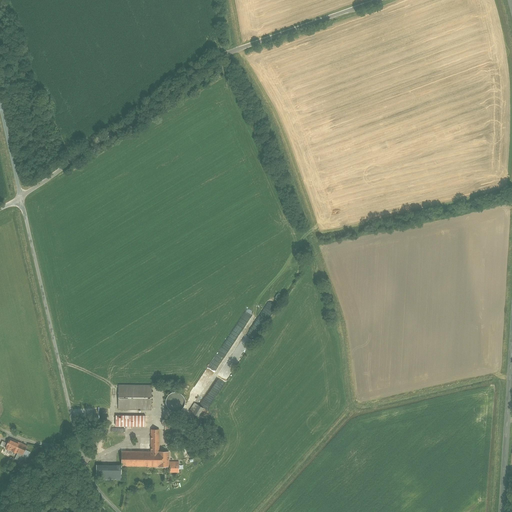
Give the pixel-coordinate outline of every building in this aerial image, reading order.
[(118,385),(118,410),(151,411),(152,385),(118,385)] [(183,398),(181,394),(178,393),(174,392),(171,393),(168,395),(166,399),(165,402),(166,406),(169,409),(171,411),(175,411),(179,410),(182,408),(184,404),(184,401),(183,398)] [(195,402),(189,411),(199,417),(204,407),(195,402)] [(146,427),(146,415),(116,415),(116,427),(146,427)] [(165,420),(162,420),(162,426),(165,426),(165,431),(166,431),(176,431),(176,420),(165,420)] [(121,467),(169,468),(169,472),(179,472),(178,462),(169,462),(169,451),(158,451),(159,429),(150,429),(150,451),(121,451),(121,464),(121,467)] [(15,441),(9,438),(4,449),(16,453),(14,459),(18,461),(16,464),(20,466),(26,461),(30,452),(25,450),(27,445),(15,440),(15,441)] [(186,453),(188,458),(200,454),(198,448),(186,453)] [(121,467),(121,464),(96,464),(96,475),(101,475),(101,481),(121,481),(121,467)]
